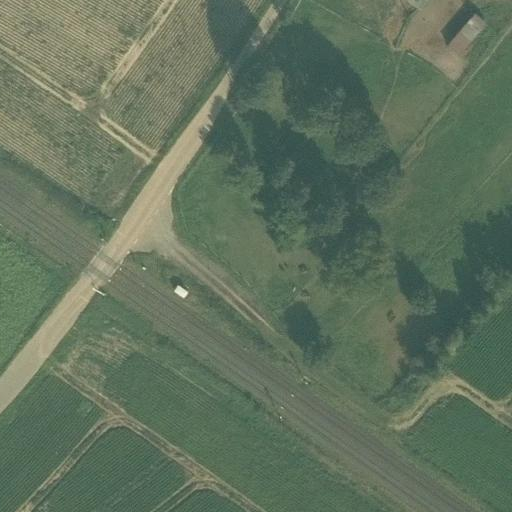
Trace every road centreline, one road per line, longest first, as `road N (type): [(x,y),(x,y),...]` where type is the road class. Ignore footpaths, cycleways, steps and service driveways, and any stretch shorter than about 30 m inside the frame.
road 1 (unclassified): [(0,401),(138,220),(277,0)]
road 2 (track): [(382,423),(313,373),(275,329)]
